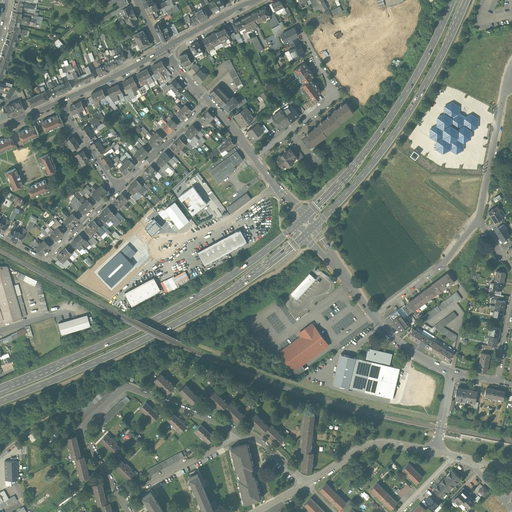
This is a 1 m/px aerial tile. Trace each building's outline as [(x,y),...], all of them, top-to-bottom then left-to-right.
[(35,2),(30,1),(29,5),(24,3),(22,3),(23,1),(24,1),(24,0),(14,0),(14,2),(13,5),(22,6),(33,9),(35,2)] [(215,0),(214,0),(208,3),(213,12),(220,9),(216,1),(215,0)] [(218,0),(216,1),(220,9),(226,5),(223,0),(218,0)] [(280,0),(277,0),(272,3),(275,11),(276,11),(278,14),(284,11),(282,7),(284,7),(280,0)] [(297,0),(302,8),(308,5),(305,0),(306,0),(297,0)] [(316,0),(311,0),(310,1),(315,11),(321,8),(316,0)] [(322,0),(316,0),(321,8),(323,12),(328,9),(322,0)] [(153,3),(147,7),(151,14),(159,10),(160,9),(159,6),(157,7),(155,2),(153,3)] [(194,11),(191,4),(185,7),(186,8),(187,7),(191,14),(193,13),(192,12),(194,11)] [(13,5),(12,11),(22,13),(22,12),(21,12),(21,9),(22,6),(13,5)] [(131,6),(121,11),(126,19),(136,14),(135,12),(134,12),(131,6)] [(266,6),(251,14),(256,23),(271,16),(266,6)] [(335,16),(343,11),(341,6),(332,10),(335,16)] [(205,9),(196,14),(200,22),(209,18),(205,9)] [(22,13),(12,11),(11,18),(31,22),(36,23),(37,17),(22,13)] [(151,14),(149,15),(152,20),(159,17),(159,16),(156,11),(151,14)] [(194,16),(189,19),(191,21),(193,26),(200,22),(196,14),(194,11),(192,12),(193,13),(194,16)] [(136,14),(126,19),(130,27),(139,23),(136,16),(137,16),(136,14)] [(256,23),(251,14),(241,19),(245,28),(247,32),(248,34),(252,32),(251,29),(258,26),(256,23)] [(31,22),(11,18),(9,24),(18,26),(19,23),(25,24),(30,25),(31,22)] [(241,19),(233,23),(237,32),(245,28),(241,19)] [(166,20),(155,25),(158,32),(167,27),(169,26),(166,20)] [(18,26),(9,24),(8,31),(18,33),(23,35),(25,35),(26,30),(19,29),(19,26),(18,26)] [(279,25),(271,29),(274,34),(282,30),(281,28),(280,25),(279,25)] [(167,27),(158,32),(162,41),(170,38),(167,30),(168,30),(167,27)] [(230,36),(225,27),(222,28),(222,29),(216,32),(221,41),(221,42),(225,40),(225,38),(230,36)] [(294,28),(281,35),(285,43),(289,41),(290,43),(297,40),(296,37),(298,36),(294,28)] [(5,40),(14,44),(15,41),(18,33),(8,31),(6,38),(5,40)] [(143,31),(140,32),(136,34),(133,35),(135,38),(136,40),(131,42),(132,45),(146,38),(144,33),(143,31)] [(221,41),(216,32),(208,37),(213,45),(221,41)] [(213,45),(208,37),(203,39),(210,52),(215,50),(213,45)] [(146,38),(132,45),(133,47),(138,44),(139,46),(139,47),(141,49),(143,48),(143,47),(147,46),(150,44),(149,42),(148,42),(146,38)] [(54,44),(60,48),(63,43),(58,39),(54,44)] [(14,44),(5,40),(4,43),(2,49),(11,52),(13,46),(14,46),(14,44)] [(297,40),(290,43),(293,49),(300,45),(297,40)] [(198,42),(195,44),(194,43),(190,45),(196,56),(200,54),(201,55),(204,54),(203,53),(203,52),(201,47),(198,42)] [(293,49),(289,51),(292,56),(295,54),(296,58),(298,57),(299,58),(300,57),(301,56),(305,54),(301,45),(300,45),(293,49)] [(125,57),(122,52),(121,52),(119,47),(115,49),(121,62),(124,60),(124,61),(126,60),(125,57)] [(11,52),(2,49),(0,55),(0,59),(8,62),(9,59),(11,52)] [(187,52),(180,55),(182,59),(181,60),(182,62),(183,62),(186,67),(189,65),(192,63),(187,52)] [(114,58),(112,59),(109,54),(107,55),(113,68),(116,67),(118,66),(117,64),(114,58)] [(113,68),(107,55),(105,56),(107,61),(105,62),(106,64),(108,70),(113,68)] [(8,62),(0,59),(0,69),(5,71),(6,69),(5,69),(8,62)] [(106,64),(103,65),(101,60),(99,61),(105,74),(107,73),(109,72),(108,70),(106,64)] [(105,74),(99,61),(97,62),(99,67),(96,68),(100,76),(102,75),(103,75),(105,74)] [(165,68),(161,61),(156,64),(160,71),(162,70),(165,68)] [(307,67),(304,63),(300,66),(293,71),(299,79),(300,78),(302,81),(301,81),(303,84),(311,79),(314,76),(312,74),(312,73),(310,71),(309,69),(307,66),(307,67)] [(156,64),(152,66),(156,73),(159,71),(160,71),(156,64)] [(83,75),(80,76),(76,66),(73,67),(76,72),(82,85),(84,84),(86,82),(83,75)] [(92,70),(91,71),(88,66),(85,67),(91,81),(91,80),(93,79),(96,78),(95,76),(92,70)] [(242,84),(234,66),(229,71),(237,86),(242,84)] [(91,81),(85,67),(83,68),(85,74),(83,75),(86,82),(88,81),(88,82),(91,81)] [(147,69),(142,72),(146,79),(144,80),(146,82),(149,80),(150,82),(148,83),(149,84),(154,81),(151,76),(147,69)] [(203,74),(200,70),(200,69),(196,72),(193,76),(200,83),(207,76),(204,73),(203,74)] [(82,85),(76,72),(72,73),(75,78),(73,79),(77,87),(79,86),(81,85),(82,85)] [(146,79),(142,72),(137,74),(141,81),(144,80),(146,79)] [(72,89),(66,76),(61,78),(67,91),(68,91),(67,91),(70,89),(70,90),(72,89)] [(133,77),(128,79),(132,86),(133,86),(137,84),(133,77)] [(67,91),(61,78),(59,79),(62,84),(59,85),(63,93),(65,92),(67,91)] [(128,79),(123,82),(127,89),(130,87),(132,86),(128,79)] [(303,84),(300,87),(302,89),(303,89),(306,91),(304,92),(310,100),(315,97),(321,92),(318,88),(319,88),(313,81),(311,79),(303,84)] [(184,89),(175,80),(169,86),(171,89),(167,93),(169,95),(174,91),(177,95),(181,91),(184,89)] [(57,86),(54,81),(52,82),(58,95),(60,94),(63,93),(59,85),(57,86)] [(58,95),(52,82),(50,83),(52,88),(50,89),(52,95),(53,97),(55,96),(58,95)] [(118,84),(113,87),(116,94),(115,95),(116,97),(119,95),(118,93),(122,92),(118,84)] [(6,94),(5,97),(9,100),(15,89),(11,86),(6,94)] [(230,99),(218,86),(210,93),(215,98),(217,101),(222,106),(230,99)] [(45,91),(43,92),(40,87),(38,88),(44,101),(46,100),(49,99),(45,91)] [(113,87),(109,89),(112,96),(111,96),(115,102),(118,100),(116,97),(115,95),(116,94),(113,87)] [(44,101),(38,88),(36,89),(38,94),(36,95),(39,103),(41,102),(42,102),(44,101)] [(101,88),(100,89),(97,91),(100,99),(104,97),(106,100),(107,99),(112,106),(115,104),(108,95),(106,96),(102,88),(102,89),(101,88)] [(36,95),(34,96),(31,91),(29,92),(35,106),(37,104),(39,103),(36,95)] [(97,91),(93,92),(92,93),(91,93),(95,101),(97,100),(100,99),(97,91)] [(29,92),(27,93),(29,97),(28,98),(28,99),(26,100),(30,107),(32,106),(32,107),(35,106),(29,92)] [(239,102),(233,96),(230,99),(222,106),(225,109),(227,112),(237,104),(239,103),(239,102)] [(310,100),(307,103),(307,102),(302,105),(306,110),(311,107),(318,102),(315,97),(310,100)] [(244,98),(239,102),(239,103),(237,104),(240,107),(247,101),(244,98)] [(12,104),(5,107),(8,113),(10,117),(24,111),(20,100),(12,104)] [(95,101),(93,102),(94,104),(95,105),(101,112),(103,110),(100,107),(100,106),(98,103),(97,100),(95,101)] [(296,106),(292,100),(288,103),(290,106),(291,105),(294,108),(296,106)] [(81,101),(74,105),(75,108),(77,107),(79,112),(80,111),(84,109),(81,101)] [(182,108),(177,102),(174,105),(180,110),(182,108)] [(317,127),(315,126),(314,129),(309,132),(307,132),(307,134),(305,136),(307,139),(313,146),(313,145),(316,143),(315,142),(319,139),(320,141),(324,137),(323,136),(325,135),(326,136),(327,136),(326,135),(329,132),(328,131),(332,128),(333,130),(337,127),(336,126),(339,123),(340,124),(341,124),(340,123),(344,120),(343,119),(345,117),(346,119),(350,116),(349,115),(353,112),(346,102),(343,104),(341,104),(340,106),(336,109),(334,109),(334,111),(332,113),(333,114),(330,116),(328,115),(327,117),(322,121),(320,121),(320,123),(318,124),(319,125),(317,127)] [(471,114),(466,117),(459,113),(459,107),(452,102),(444,106),(444,114),(437,117),(437,126),(430,129),(429,137),(436,141),(435,149),(442,154),(449,150),(456,154),(464,150),(464,143),(471,139),(471,131),(478,128),(479,119),(471,114)] [(75,108),(74,105),(70,106),(73,114),(77,112),(79,112),(77,107),(75,108)] [(180,110),(177,113),(183,119),(192,111),(186,105),(182,108),(180,110)] [(290,106),(283,111),(291,122),(299,116),(294,108),(291,105),(290,106)] [(246,107),(240,112),(239,111),(234,114),(243,126),(252,120),(250,117),(248,115),(251,113),(246,107)] [(281,110),(272,117),(274,120),(281,129),(291,122),(283,111),(281,110)] [(213,117),(208,112),(204,116),(209,122),(210,120),(213,117)] [(49,119),(42,122),(46,131),(49,129),(50,131),(54,129),(53,128),(55,127),(56,128),(60,126),(59,124),(63,123),(59,114),(51,118),(51,117),(49,118),(49,119)] [(270,114),(265,118),(269,123),(274,120),(272,117),(270,114)] [(209,122),(204,116),(199,120),(205,126),(208,123),(209,122)] [(169,122),(168,123),(173,129),(177,125),(172,119),(169,122)] [(166,124),(164,127),(169,133),(173,129),(168,123),(166,124)] [(253,127),(246,131),(250,135),(261,127),(258,123),(253,127)] [(27,128),(25,129),(18,133),(21,141),(25,140),(25,142),(30,140),(29,139),(31,138),(32,139),(36,137),(36,135),(39,134),(35,125),(27,128)] [(88,126),(81,131),(85,135),(91,131),(89,127),(88,126)] [(200,133),(193,126),(189,129),(195,135),(196,134),(200,138),(199,139),(203,143),(205,141),(199,135),(200,135),(199,134),(200,133)] [(261,127),(250,135),(253,140),(262,132),(264,131),(261,127)] [(189,129),(185,133),(188,136),(191,139),(194,136),(195,135),(189,129)] [(91,131),(85,135),(88,140),(95,135),(93,132),(91,131)] [(152,138),(149,141),(155,147),(163,138),(157,132),(154,135),(152,138)] [(3,139),(0,140),(1,140),(0,140),(0,150),(0,151),(1,153),(5,151),(5,150),(7,149),(7,150),(12,148),(11,146),(14,145),(10,136),(3,139)] [(73,136),(67,141),(70,145),(76,141),(73,136)] [(234,145),(228,137),(224,141),(225,142),(226,144),(220,149),(222,152),(225,150),(226,151),(234,145)] [(180,138),(171,147),(177,153),(180,150),(182,148),(186,144),(180,138)] [(325,161),(313,145),(313,146),(307,139),(303,143),(308,149),(309,149),(321,165),(325,161)] [(98,140),(91,145),(98,155),(105,150),(103,147),(107,144),(105,141),(101,144),(98,140)] [(76,141),(70,145),(71,147),(73,150),(79,146),(76,141)] [(149,153),(139,142),(135,146),(139,151),(145,156),(149,153)] [(305,159),(295,145),(291,148),(297,158),(301,162),(305,159)] [(234,148),(208,168),(210,171),(237,151),(234,148)] [(287,151),(285,150),(285,152),(281,155),(279,155),(278,157),(275,159),(282,169),(286,166),(287,167),(294,162),(293,161),(297,158),(291,148),(290,148),(287,151)] [(83,150),(76,155),(78,159),(80,162),(82,165),(89,161),(83,150)] [(145,156),(139,151),(138,152),(135,155),(141,160),(145,156)] [(237,151),(210,171),(218,182),(231,172),(230,170),(243,160),(237,151)] [(410,155),(415,159),(419,155),(414,151),(410,155)] [(171,158),(165,152),(161,156),(167,162),(168,161),(170,163),(171,164),(172,165),(174,163),(170,159),(171,158)] [(49,157),(48,154),(39,158),(43,165),(42,165),(43,168),(44,168),(47,175),(56,171),(54,168),(56,167),(54,163),(53,163),(52,161),(53,161),(51,156),(49,157)] [(108,155),(101,160),(104,165),(111,160),(110,159),(108,155)] [(167,162),(161,156),(157,160),(163,166),(166,169),(169,167),(167,165),(165,164),(167,162)] [(316,172),(306,159),(305,159),(301,162),(311,176),(316,172)] [(111,160),(104,165),(107,169),(114,165),(112,161),(111,160)] [(123,165),(120,168),(126,175),(135,166),(128,160),(125,163),(123,165)] [(151,166),(142,174),(148,181),(151,178),(154,175),(157,172),(151,166)] [(169,174),(162,167),(160,169),(164,174),(167,176),(169,174)] [(15,169),(6,172),(8,176),(6,176),(8,181),(9,180),(9,182),(9,183),(11,187),(12,186),(14,190),(23,186),(20,179),(20,178),(19,176),(18,176),(15,169)] [(161,183),(154,175),(151,178),(155,182),(156,180),(160,184),(161,183)] [(45,180),(38,183),(37,183),(35,184),(35,185),(28,188),(32,197),(35,195),(36,197),(40,195),(40,194),(42,193),(42,194),(47,192),(46,190),(49,189),(45,180)] [(143,187),(136,180),(132,184),(138,190),(139,189),(140,187),(141,188),(143,187)] [(511,192),(505,183),(501,186),(507,195),(511,192)] [(138,190),(132,184),(128,188),(134,194),(136,191),(138,190)] [(98,189),(92,194),(98,200),(107,192),(101,186),(98,189)] [(193,186),(179,197),(192,215),(206,204),(193,186)] [(86,201),(77,192),(73,195),(75,197),(79,201),(78,202),(80,204),(83,201),(84,203),(83,204),(88,210),(92,206),(87,201),(86,201)] [(122,194),(113,202),(119,208),(123,205),(125,203),(128,200),(122,194)] [(247,194),(230,206),(235,211),(251,199),(247,194)] [(75,197),(71,201),(72,203),(75,206),(78,209),(79,208),(84,214),(88,210),(83,204),(84,203),(83,201),(80,204),(78,202),(79,201),(75,197)] [(175,202),(165,209),(179,229),(189,221),(175,202)] [(75,206),(72,203),(70,205),(76,211),(78,210),(78,209),(75,206)] [(497,206),(488,212),(495,223),(502,218),(498,211),(499,210),(497,206)] [(115,215),(108,208),(104,212),(109,217),(108,219),(110,220),(112,218),(114,219),(112,221),(113,222),(117,225),(121,221),(115,215)] [(109,217),(104,212),(100,215),(105,221),(106,221),(108,223),(110,221),(112,223),(113,222),(112,221),(114,219),(112,218),(110,220),(108,219),(109,217)] [(124,218),(118,212),(115,215),(121,221),(124,218)] [(67,219),(64,222),(70,228),(79,219),(73,213),(69,216),(67,219)] [(62,225),(56,219),(53,221),(55,223),(59,227),(58,227),(59,228),(62,225)] [(145,227),(152,235),(162,227),(154,219),(145,227)] [(30,221),(26,228),(30,231),(31,228),(35,223),(30,221)] [(94,221),(85,229),(91,236),(94,233),(97,230),(100,227),(94,221)] [(59,227),(55,223),(51,226),(50,227),(51,228),(50,229),(51,230),(51,231),(54,229),(56,230),(54,231),(60,237),(64,233),(59,228),(58,227),(59,227)] [(504,224),(495,230),(502,241),(509,236),(505,229),(506,228),(504,224)] [(20,234),(17,232),(13,240),(16,241),(20,243),(24,236),(23,235),(26,230),(23,228),(20,234)] [(11,229),(7,236),(10,238),(13,240),(17,232),(15,231),(12,229),(11,229)] [(49,235),(43,229),(40,231),(46,237),(49,235)] [(240,229),(197,253),(204,266),(247,242),(240,229)] [(54,231),(53,233),(51,231),(51,230),(49,232),(51,234),(50,235),(56,241),(60,237),(54,231)] [(79,235),(75,239),(81,245),(82,243),(84,245),(85,247),(86,248),(90,245),(87,242),(85,240),(85,241),(79,235)] [(81,245),(75,239),(71,243),(74,246),(73,247),(75,248),(76,247),(77,249),(77,248),(80,251),(82,249),(81,247),(80,246),(81,245)] [(39,246),(35,249),(42,255),(50,247),(44,241),(41,243),(39,246)] [(121,251),(128,259),(135,252),(128,244),(121,251)] [(66,248),(57,257),(59,259),(63,263),(66,260),(68,257),(71,254),(66,248)] [(121,251),(99,272),(112,286),(134,265),(128,259),(121,251)] [(59,259),(58,260),(66,268),(70,264),(66,260),(63,263),(59,259)] [(7,266),(0,266),(0,310),(4,323),(22,318),(22,317),(16,296),(12,282),(11,282),(9,276),(7,266)] [(38,281),(7,266),(9,276),(12,275),(35,286),(38,281)] [(177,287),(190,280),(186,271),(173,277),(177,287)] [(505,273),(497,271),(495,280),(503,282),(505,273)] [(290,293),(291,294),(294,296),(296,299),(315,279),(312,276),(309,273),(290,293)] [(448,273),(440,279),(446,287),(453,281),(454,282),(448,273)] [(132,307),(161,291),(154,277),(124,293),(132,307)] [(446,287),(440,279),(432,285),(437,292),(437,293),(445,287),(446,288),(446,287)] [(503,282),(495,280),(493,289),(496,289),(502,290),(503,282)] [(432,285),(424,290),(430,298),(437,292),(432,285)] [(47,308),(42,287),(36,288),(42,310),(43,315),(44,315),(45,320),(51,319),(47,308)] [(424,290),(419,295),(424,302),(430,298),(424,290)] [(452,295),(455,300),(457,303),(462,299),(456,292),(452,295)] [(21,295),(16,296),(22,317),(27,316),(21,295)] [(424,302),(419,295),(413,299),(419,307),(424,302)] [(413,299),(407,303),(408,304),(413,311),(419,307),(413,299)] [(502,301),(494,299),(493,299),(491,300),(489,307),(495,308),(503,310),(505,301),(502,301)] [(410,313),(405,306),(402,308),(407,313),(408,315),(410,313)] [(402,307),(397,310),(398,310),(390,316),(395,323),(403,318),(402,317),(407,313),(402,308),(402,307)] [(503,310),(495,308),(493,317),(502,319),(503,310)] [(87,315),(58,323),(62,335),(91,326),(87,315)] [(403,318),(395,323),(401,331),(409,325),(403,318)] [(299,336),(278,352),(296,376),(304,370),(301,366),(328,345),(311,322),(297,333),(299,336)] [(500,328),(491,327),(489,335),(498,337),(500,328)] [(16,333),(0,339),(0,344),(26,333),(25,328),(16,332),(16,333)] [(421,333),(413,328),(408,336),(416,341),(421,333)] [(430,339),(421,333),(416,341),(425,347),(430,339)] [(498,337),(489,335),(488,344),(496,346),(498,337)] [(430,339),(425,347),(432,351),(437,343),(430,339)] [(437,343),(432,351),(437,355),(442,347),(437,343)] [(442,347),(437,355),(443,358),(448,350),(442,347)] [(392,354),(368,348),(366,360),(355,358),(348,387),(392,398),(400,368),(389,366),(392,354)] [(454,354),(448,350),(443,358),(448,362),(454,354)] [(490,355),(481,353),(480,362),(488,364),(490,355)] [(355,358),(339,354),(332,383),(348,387),(355,358)] [(488,364),(480,362),(478,371),(486,372),(488,364)] [(174,386),(161,373),(154,379),(154,380),(155,379),(168,392),(168,393),(175,386),(174,386)] [(199,397),(185,384),(186,384),(185,383),(179,390),(193,403),(192,404),(193,404),(199,397)] [(467,389),(457,387),(455,399),(465,401),(465,400),(467,389)] [(104,388),(79,410),(83,415),(107,392),(104,388)] [(495,390),(486,388),(485,396),(494,397),(495,390)] [(474,390),(467,389),(465,400),(472,401),(472,402),(475,402),(475,401),(477,391),(474,390)] [(224,408),(228,404),(214,391),(215,390),(208,397),(222,410),(222,411),(224,408)] [(504,392),(495,390),(494,397),(503,399),(504,392)] [(126,396),(122,400),(125,404),(130,400),(126,396)] [(122,400),(101,419),(105,423),(125,404),(122,400)] [(147,414),(152,409),(145,402),(140,408),(147,414)] [(228,404),(224,408),(237,421),(237,422),(244,415),(243,415),(230,402),(228,404)] [(153,421),(159,415),(152,409),(147,414),(153,421)] [(264,431),(269,426),(255,413),(248,420),(249,419),(262,432),(262,433),(264,431)] [(303,432),(312,433),(312,432),(314,414),(305,413),(303,432),(303,431),(303,432)] [(174,426),(180,420),(173,414),(168,419),(174,426)] [(101,419),(95,425),(98,429),(105,423),(101,419)] [(181,432),(186,426),(180,420),(174,426),(181,432)] [(202,436),(207,431),(201,424),(196,430),(202,436)] [(269,426),(264,431),(278,444),(285,437),(284,437),(271,425),(271,424),(269,426)] [(209,443),(214,437),(207,431),(202,436),(209,443)] [(312,433),(303,432),(301,450),(301,451),(304,451),(310,451),(312,433)] [(108,447),(115,440),(112,437),(111,438),(106,434),(101,440),(108,447)] [(73,458),(81,456),(76,435),(77,435),(67,437),(68,437),(73,458)] [(115,440),(108,447),(115,454),(120,448),(116,444),(117,443),(115,440)] [(245,445),(232,448),(237,466),(249,463),(245,445)] [(310,451),(304,451),(302,470),(311,471),(311,470),(313,452),(310,451)] [(177,454),(147,470),(150,475),(179,459),(177,454)] [(84,455),(76,457),(81,478),(80,478),(90,476),(89,476),(84,455)] [(122,473),(129,466),(126,464),(125,465),(121,460),(115,466),(122,473)] [(249,463),(237,466),(241,484),(253,481),(249,463)] [(422,477),(408,463),(402,469),(416,483),(422,477)] [(129,466),(122,473),(129,480),(135,474),(130,470),(131,469),(129,466)] [(460,479),(452,471),(446,477),(453,485),(454,485),(460,479)] [(198,498),(206,494),(197,474),(189,478),(198,498)] [(444,479),(435,488),(436,488),(435,490),(441,497),(444,494),(445,494),(451,488),(453,485),(447,478),(445,480),(444,479)] [(98,505),(107,502),(102,482),(102,481),(93,484),(98,505)] [(253,481),(241,484),(245,502),(258,499),(253,481)] [(329,499),(336,493),(326,483),(319,489),(329,499)] [(374,486),(394,506),(397,503),(377,483),(374,486)] [(407,484),(397,494),(401,498),(411,488),(407,484)] [(394,506),(374,486),(371,489),(391,509),(394,506)] [(483,489),(482,489),(479,491),(484,496),(488,492),(484,488),(483,489)] [(463,489),(452,501),(457,506),(462,502),(468,496),(469,495),(463,489)] [(368,499),(370,496),(364,491),(362,494),(368,499)] [(162,510),(150,492),(143,497),(153,511),(159,511),(161,511),(162,510)] [(339,509),(345,502),(336,493),(329,499),(339,509)] [(213,511),(206,494),(198,498),(203,511),(213,511)] [(14,496),(3,502),(6,507),(17,501),(14,496)] [(434,499),(430,496),(425,501),(434,510),(439,504),(434,499)] [(468,496),(462,502),(465,506),(465,507),(466,509),(473,502),(468,496)] [(436,497),(434,499),(439,504),(440,506),(442,503),(436,497)] [(311,511),(316,511),(320,508),(310,498),(304,505),(311,511)] [(111,511),(109,502),(101,504),(103,511),(111,511)]
